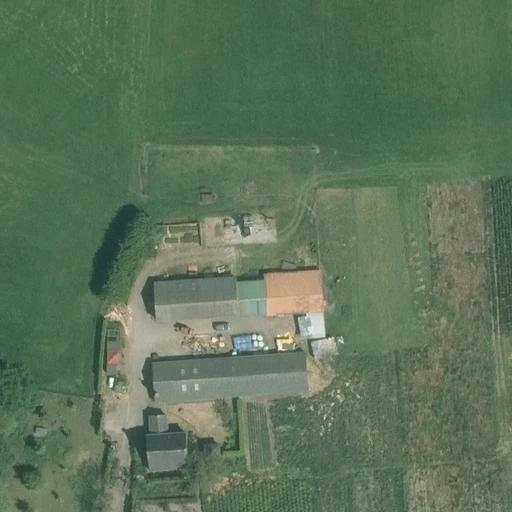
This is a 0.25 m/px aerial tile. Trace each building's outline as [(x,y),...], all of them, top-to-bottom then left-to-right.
[(323,313),(320,271),(266,275),(269,317),(323,313)] [(258,280),(235,281),(235,278),(155,283),(158,321),(238,316),(260,314),(258,280)] [(338,355),(330,321),(309,326),(317,359),(338,355)] [(306,353),(170,363),(172,386),(164,387),(165,402),(309,392),(306,353)] [(150,471),(189,469),(187,434),(167,435),(166,415),(150,416),(151,436),(147,437),(150,471)]
